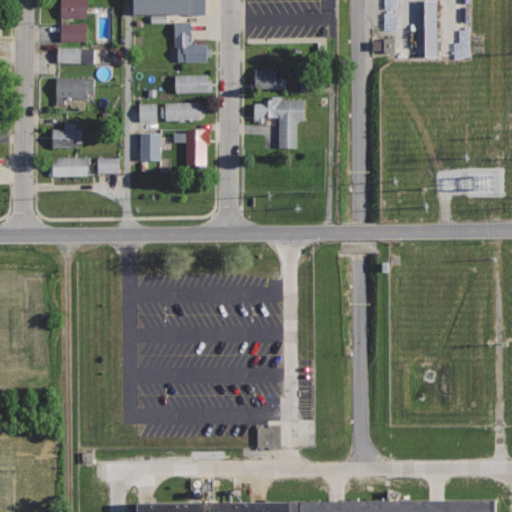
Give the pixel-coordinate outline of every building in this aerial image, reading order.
[(86,0),(60,0),(60,16),(86,16),(86,0)] [(131,0),(131,13),(201,14),(201,0),(131,0)] [(418,0),(420,57),(436,56),(435,43),(433,0),(418,0)] [(86,22),(61,23),(61,40),(86,40),(86,22)] [(192,22),(174,22),(175,61),(207,61),(207,43),(192,43),(192,22)] [(395,51),(395,38),(369,39),(370,52),(395,51)] [(96,47),(58,45),(57,62),(95,64),(96,47)] [(277,69),(255,68),(254,86),(285,87),(286,75),(277,75),(277,69)] [(208,73),(174,73),(174,91),(212,91),(212,80),(209,80),(208,73)] [(95,76),(57,75),(56,103),(65,104),(65,96),(86,97),(86,91),(95,91),(95,76)] [(304,97),(264,97),(264,101),(254,101),(254,118),(265,118),(265,115),(279,115),(279,145),(295,145),(295,118),(304,118),(304,97)] [(199,101),(162,102),(162,120),(200,119),(199,101)] [(136,121),(156,121),(157,103),(137,103),(136,121)] [(82,128),(77,128),(77,121),(65,121),(65,127),(53,127),(53,146),(77,146),(77,142),(82,142),(82,128)] [(211,128),(187,128),(187,168),(212,168),(211,128)] [(158,160),(158,133),(137,132),(136,160),(158,160)] [(89,156),(49,156),(49,174),(89,174),(89,156)] [(116,157),(94,157),(94,173),(116,173),(116,157)] [(277,425),(254,425),(254,448),(277,448),(277,425)] [(496,511),(496,500),(126,501),(126,511),(496,511)]
